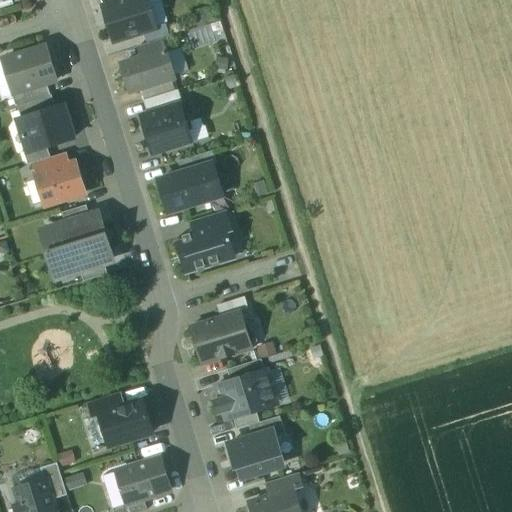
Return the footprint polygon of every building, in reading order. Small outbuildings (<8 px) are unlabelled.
[(128,0),(121,2),(104,8),(115,42),(143,33),(155,30),(155,28),(145,0),(128,0)] [(166,25),(155,28),(155,30),(143,33),(147,45),(162,40),(170,37),(166,25)] [(147,45),(139,47),(142,59),(166,52),(162,40),(147,45)] [(45,48),(3,61),(14,95),(47,85),(56,82),(45,48)] [(142,59),(122,65),(130,93),(174,79),(166,52),(142,59)] [(47,85),(14,95),(11,95),(15,107),(17,107),(51,96),(47,85)] [(178,91),(144,102),(148,114),(181,104),(181,105),(182,105),(178,91)] [(51,96),(17,107),(21,120),(55,109),(51,96)] [(148,114),(140,117),(152,156),(193,143),(189,132),(193,131),(188,115),(184,116),(181,105),(181,104),(148,114)] [(21,120),(18,121),(28,152),(28,154),(47,148),(74,139),(64,107),(21,120)] [(47,148),(28,154),(28,152),(24,154),(28,166),(33,165),(33,164),(51,159),(47,148)] [(213,152),(178,163),(182,175),(213,165),(217,164),(213,152)] [(51,159),(33,164),(33,165),(37,177),(70,166),(66,154),(51,159)] [(37,177),(36,177),(46,207),(85,194),(75,164),(70,166),(37,177)] [(182,175),(159,182),(168,213),(222,196),(213,165),(182,175)] [(86,207),(62,214),(66,226),(67,226),(67,225),(87,219),(89,220),(90,218),(86,207)] [(177,239),(188,272),(234,258),(226,232),(232,231),(226,212),(193,223),(196,233),(177,239)] [(87,219),(67,225),(67,226),(62,235),(52,230),(45,243),(49,256),(105,239),(101,226),(89,220),(87,219)] [(105,239),(49,256),(53,268),(67,275),(72,266),(80,270),(82,271),(101,265),(102,263),(108,251),(105,239)] [(101,265),(82,271),(80,270),(80,271),(84,283),(108,275),(104,264),(102,263),(101,265)] [(217,304),(220,314),(246,307),(243,297),(217,304)] [(222,319),(210,323),(210,322),(191,328),(203,366),(252,350),(240,312),(221,318),(222,319)] [(261,360),(227,371),(231,382),(265,372),(261,360)] [(231,382),(216,387),(220,400),(214,402),(218,415),(224,413),(226,421),(256,412),(278,405),(267,371),(265,372),(231,382)] [(121,393),(87,404),(91,419),(100,416),(100,415),(125,407),(121,393)] [(125,407),(100,415),(100,416),(102,421),(98,428),(102,439),(108,442),(110,447),(153,434),(143,402),(125,407)] [(256,412),(233,419),(237,431),(249,427),(260,423),(256,412)] [(260,423),(249,427),(253,438),(274,432),(276,438),(285,435),(280,417),(260,423)] [(253,438),(228,446),(235,468),(237,468),(241,479),(284,466),(280,455),(281,455),(276,438),(274,432),(253,438)] [(161,459),(117,473),(126,505),(144,500),(170,491),(161,459)] [(57,464),(41,469),(44,481),(46,481),(52,501),(67,496),(57,464)] [(299,474),(266,484),(270,498),(293,491),(293,492),(304,489),(299,474)] [(44,481),(16,490),(20,505),(14,507),(16,511),(55,511),(52,501),(46,481),(44,481)] [(270,498),(250,504),(252,511),(299,511),(293,492),(293,491),(270,498)] [(126,505),(113,509),(114,511),(143,511),(147,511),(144,500),(126,505)]
